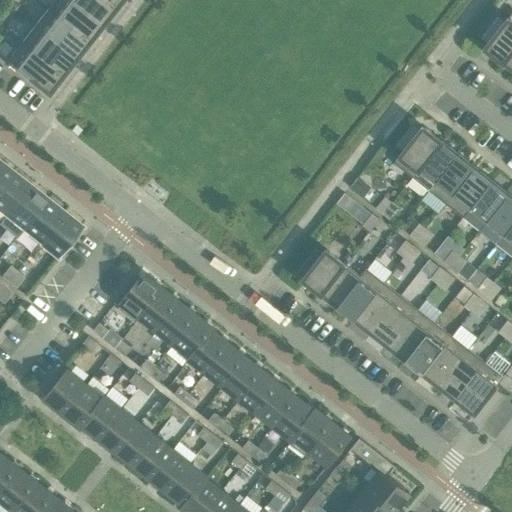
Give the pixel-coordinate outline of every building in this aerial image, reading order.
[(100,22),(72,0),(53,0),(47,8),(87,39),(100,22)] [(113,5),(106,0),(72,0),(100,22),(113,5)] [(87,39),(47,8),(34,25),(73,56),(87,39)] [(503,61),(511,49),(511,11),(485,46),(503,61)] [(73,56),(34,25),(21,42),(60,73),(73,56)] [(60,73),(21,42),(7,59),(46,91),(60,73)] [(511,67),(511,49),(503,61),(511,67)] [(412,176),(440,140),(423,126),(394,162),(412,176)] [(429,190),(457,153),(440,140),(412,176),(429,190)] [(446,203),(474,166),(457,153),(429,190),(446,203)] [(0,186),(13,170),(0,160),(0,186)] [(462,216),(491,180),(474,166),(446,203),(462,216)] [(0,211),(5,215),(30,184),(13,170),(0,186),(0,211)] [(486,222),(508,193),(491,180),(462,216),(463,217),(469,209),(486,222)] [(22,229),(47,197),(30,184),(5,215),(22,229)] [(502,235),(511,223),(511,195),(508,193),(486,222),(502,235)] [(39,242),(64,211),(47,197),(22,229),(39,242)] [(383,213),(391,202),(385,197),(377,207),(383,213)] [(389,217),(398,207),(391,202),(383,213),(389,217)] [(56,256),(81,225),(64,211),(39,242),(56,256)] [(370,229),(378,219),(372,214),(363,224),(370,229)] [(376,234),(384,224),(378,219),(370,229),(376,234)] [(511,243),(511,223),(502,235),(511,243)] [(417,239),(425,229),(419,224),(411,234),(417,239)] [(423,244),(431,234),(425,229),(417,239),(423,244)] [(404,256),(412,245),(406,240),(397,251),(404,256)] [(410,261),(418,250),(412,245),(404,256),(410,261)] [(321,292),(344,263),(326,249),(303,278),(321,292)] [(451,266),(459,256),(453,250),(445,261),(451,266)] [(457,271),(465,260),(459,256),(451,266),(457,271)] [(338,305),(367,268),(366,268),(360,275),(344,263),(321,292),(338,305)] [(8,281),(16,271),(9,265),(1,276),(8,281)] [(438,283),(446,272),(440,267),(431,277),(438,283)] [(354,318),(383,281),(367,268),(338,305),(354,318)] [(15,287),(23,276),(16,271),(8,281),(15,287)] [(444,288),(452,277),(446,272),(438,283),(444,288)] [(135,322),(162,287),(145,273),(141,278),(139,277),(124,296),(126,297),(117,308),(135,322)] [(485,293),(493,282),(487,277),(478,288),(485,293)] [(372,332),(401,295),(383,281),(354,318),(372,332)] [(491,298),(499,287),(493,282),(485,293),(491,298)] [(0,299),(3,302),(11,291),(4,286),(0,290),(0,299)] [(157,330),(180,301),(162,287),(135,322),(135,323),(140,317),(157,330)] [(472,309),(480,299),(474,294),(465,304),(472,309)] [(389,345),(418,308),(401,295),(372,332),(389,345)] [(478,314),(486,304),(480,299),(472,309),(478,314)] [(174,343),(197,314),(180,301),(157,330),(174,343)] [(405,359),(435,322),(418,308),(389,345),(405,359)] [(189,359),(214,328),(197,314),(174,343),(190,356),(188,358),(189,359)] [(506,336),(511,327),(511,324),(507,321),(499,331),(506,336)] [(108,329),(99,322),(93,330),(102,337),(108,329)] [(422,372),(452,335),(435,322),(405,359),(422,372)] [(206,372),(229,343),(213,330),(214,328),(189,359),(206,372)] [(98,343),(88,335),(82,343),(92,351),(98,343)] [(439,385),(468,348),(452,335),(422,372),(439,385)] [(131,347),(121,339),(115,347),(124,355),(131,347)] [(223,385),(246,356),(229,343),(206,372),(223,385)] [(456,399),(485,362),(468,348),(439,385),(456,399)] [(114,368),(120,360),(111,353),(105,361),(114,368)] [(240,399),(263,370),(246,356),(223,385),(240,399)] [(149,374),(156,366),(146,359),(140,367),(149,374)] [(474,413),(503,376),(485,362),(456,399),(474,413)] [(165,373),(156,366),(149,374),(158,381),(165,373)] [(63,413),(86,384),(69,370),(65,375),(63,374),(48,393),(49,394),(46,399),(63,413)] [(257,412),(280,383),(263,370),(240,399),(257,412)] [(145,380),(135,372),(129,380),(139,388),(145,380)] [(148,395),(154,387),(145,380),(139,388),(148,395)] [(274,425),(297,396),(280,383),(257,412),(274,425)] [(81,427),(105,395),(104,395),(102,396),(86,384),(63,413),(81,427)] [(190,393),(180,386),(174,393),(184,401),(190,393)] [(192,408),(198,400),(190,393),(184,401),(192,408)] [(99,438),(122,409),(105,395),(81,427),(82,425),(99,438)] [(291,439),(315,408),(315,407),(313,409),(297,396),(274,425),(291,439)] [(173,415),(179,407),(170,399),(164,407),(173,415)] [(182,422),(188,414),(179,407),(173,415),(182,422)] [(309,450),(332,421),(315,408),(291,439),(292,440),(293,438),(309,450)] [(116,451),(139,422),(122,409),(99,438),(116,451)] [(224,420),(214,412),(208,420),(218,428),(224,420)] [(232,427),(224,420),(218,428),(226,435),(232,427)] [(327,464),(350,435),(332,421),(309,450),(327,464)] [(133,465),(156,436),(139,422),(116,451),(133,465)] [(213,434),(204,426),(197,434),(207,442),(213,434)] [(216,449),(222,441),(213,434),(207,442),(216,449)] [(150,478),(173,449),(156,436),(133,465),(150,478)] [(409,492),(387,475),(394,466),(395,467),(395,466),(359,437),(349,450),(350,450),(351,449),(379,471),(366,487),(395,510),(409,492)] [(258,447),(248,439),(242,447),(252,455),(258,447)] [(261,462),(267,454),(258,447),(252,455),(261,462)] [(167,492),(190,462),(173,449),(150,478),(167,492)] [(247,460),(238,453),(231,461),(241,468),(247,460)] [(0,493),(20,468),(2,454),(0,456),(0,493)] [(256,468),(247,460),(241,468),(250,476),(256,468)] [(182,507),(207,476),(190,462),(167,492),(183,504),(182,506),(182,507)] [(338,480),(345,471),(337,465),(330,474),(338,480)] [(292,474),(282,466),(276,474),(285,482),(292,474)] [(0,499),(14,511),(37,482),(20,468),(0,493),(0,499)] [(295,489),(301,481),(292,474),(285,482),(295,489)] [(189,511),(205,511),(222,491),(206,478),(208,476),(207,476),(182,507),(189,511)] [(275,495),(281,487),(272,480),(265,488),(275,495)] [(15,511),(40,511),(54,495),(37,482),(14,511),(15,511)] [(284,502),(290,494),(281,487),(275,495),(284,502)] [(393,511),(395,510),(366,487),(353,504),(363,511),(393,511)] [(319,504),(326,495),(318,489),(311,498),(319,504)] [(233,511),(239,504),(222,491),(205,511),(233,511)] [(68,511),(71,508),(54,495),(40,511),(68,511)] [(308,511),(312,511),(319,504),(311,498),(303,508),(308,511)]
